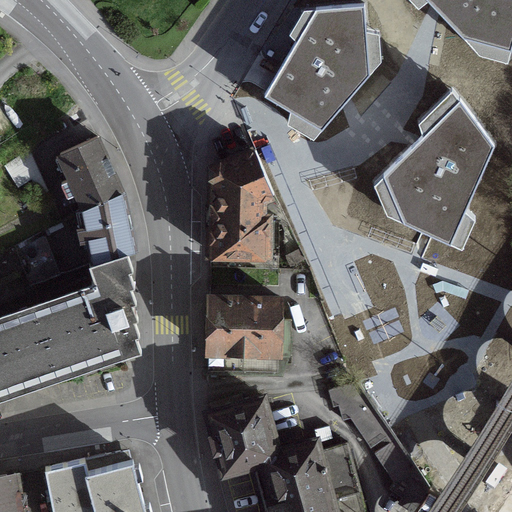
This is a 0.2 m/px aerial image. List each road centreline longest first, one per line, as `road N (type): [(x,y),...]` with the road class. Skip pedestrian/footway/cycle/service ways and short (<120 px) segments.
road 1 (residential): [(171,415),(166,222),(135,122)]
road 2 (unknown): [(171,415),(238,380),(287,386),(354,438),(389,511)]
road 3 (residential): [(0,445),(171,415)]
road 4 (residential): [(135,122),(197,80),(251,0)]
road 5 (residential): [(37,0),(135,122)]
